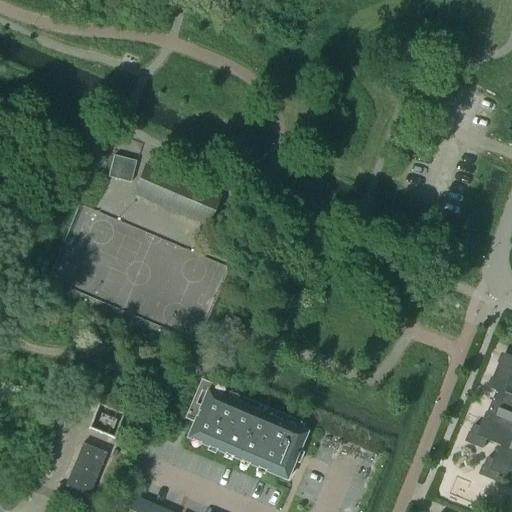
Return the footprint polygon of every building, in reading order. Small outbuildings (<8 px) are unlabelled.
[(206,227),(218,197),(145,166),(132,196),(206,227)] [(511,359),(502,355),(488,388),(496,391),(481,429),(473,425),(466,442),(483,449),(486,441),(500,447),(494,461),(486,458),(479,475),(496,482),(499,474),(511,479),(511,359)] [(196,416),(186,439),(286,481),(306,433),(201,389),(190,413),(196,416)] [(125,424),(120,422),(123,415),(98,405),(87,430),(113,440),(115,433),(120,435),(125,424)] [(88,497),(105,454),(81,444),(64,487),(88,497)]
